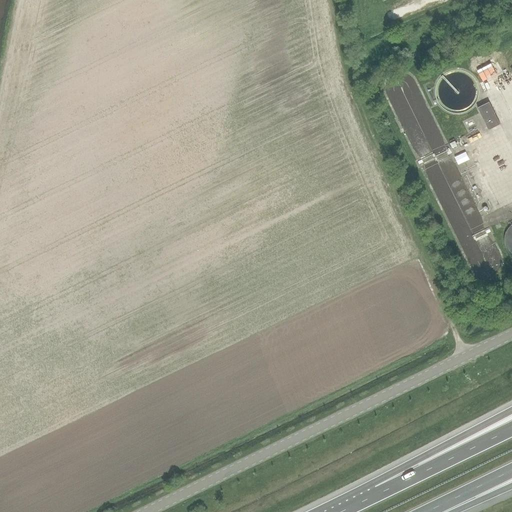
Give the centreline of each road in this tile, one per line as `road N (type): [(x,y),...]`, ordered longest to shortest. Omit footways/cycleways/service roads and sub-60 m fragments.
road 1 (secondary): [(147,511),(511,334)]
road 2 (motorway): [(511,415),(378,493)]
road 3 (motorway): [(511,428),(378,493)]
